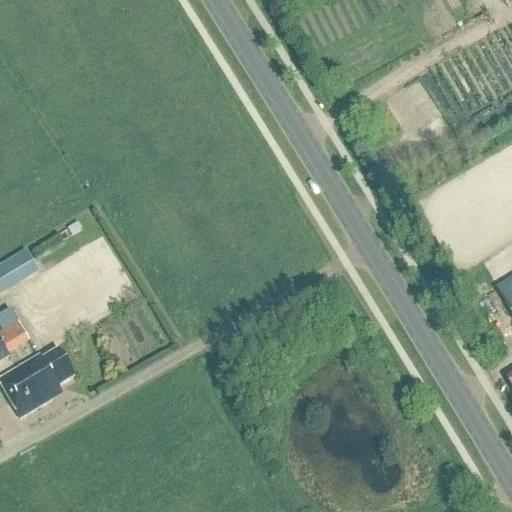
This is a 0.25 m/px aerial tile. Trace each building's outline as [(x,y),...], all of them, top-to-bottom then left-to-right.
[(419,101),(405,106),(414,133),(428,128),(419,101)] [(0,271),(0,300),(39,277),(26,255),(0,271)] [(511,285),(497,294),(511,319),(511,285)] [(0,344),(2,348),(8,358),(29,346),(11,314),(0,320),(0,333),(2,336),(0,337),(0,344)] [(2,348),(0,344),(0,366),(10,361),(2,348)] [(58,390),(74,380),(58,354),(39,365),(36,361),(0,381),(0,392),(18,423),(62,396),(58,390)]
